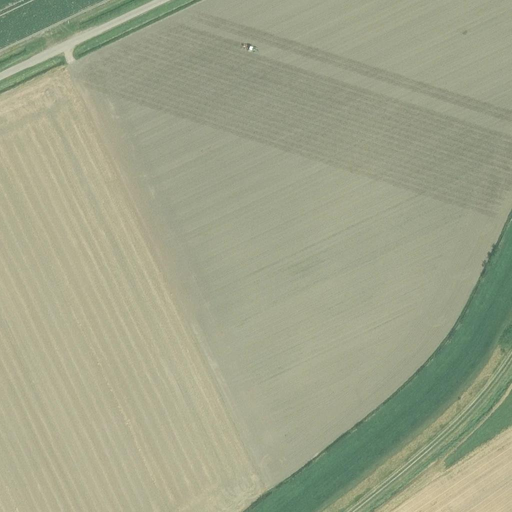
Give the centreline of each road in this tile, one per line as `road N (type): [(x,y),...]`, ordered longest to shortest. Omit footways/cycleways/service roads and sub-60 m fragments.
road 1 (track): [(353,511),(439,441),(511,358)]
road 2 (unclassified): [(0,78),(163,0)]
